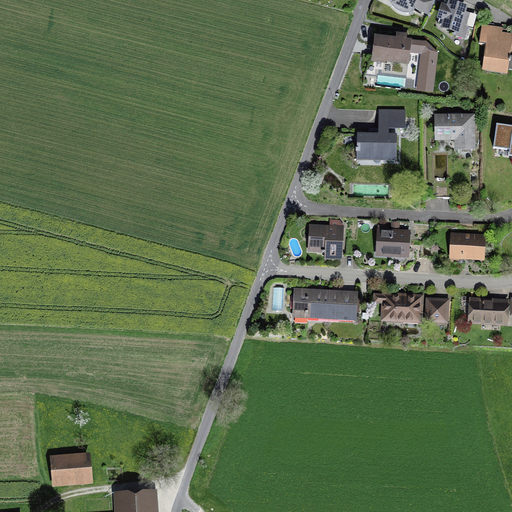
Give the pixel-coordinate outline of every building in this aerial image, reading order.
[(409,13),(412,7),(427,14),(434,1),(432,0),(395,0),(393,5),(394,7),(395,9),(397,10),(399,11),(401,12),(404,13),(406,13),(409,13)] [(461,7),(444,2),(440,17),(446,19),(443,27),(457,31),(456,36),(465,39),(468,27),(466,27),(470,14),(463,12),(464,11),(461,7)] [(479,44),(486,45),(483,65),(508,68),(511,41),(511,35),(501,34),(502,29),(482,26),(479,44)] [(397,41),(375,38),(373,58),(403,62),(404,51),(419,53),(423,43),(411,41),(410,43),(405,42),(406,37),(397,36),(397,41)] [(379,110),(379,128),(405,128),(405,111),(379,110)] [(447,118),(437,118),(437,138),(457,138),(457,148),(472,148),(472,118),(462,118),(462,113),(447,113),(447,118)] [(511,150),(511,126),(497,125),(493,148),(511,150)] [(396,161),(396,135),(358,134),(357,158),(381,158),(381,161),(396,161)] [(427,182),(427,198),(450,198),(450,182),(427,182)] [(341,256),(342,230),(311,228),(310,250),(322,251),(322,253),(325,253),(325,255),(341,256)] [(380,232),(379,246),(390,247),(389,254),(406,255),(408,233),(380,232)] [(483,239),(453,238),(453,249),(450,249),(449,262),(460,262),(460,256),(482,257),(483,239)] [(353,254),(354,239),(347,239),(346,254),(353,254)] [(430,244),(421,243),(420,258),(429,258),(430,244)] [(437,244),(430,244),(429,258),(436,259),(437,244)] [(340,293),(296,291),(295,311),(306,312),(305,316),(339,318),(339,312),(354,312),(355,296),(340,295),(340,293)] [(419,316),(420,298),(408,297),(408,298),(396,297),(385,296),(384,318),(406,320),(408,320),(408,316),(419,316)] [(447,318),(448,301),(428,300),(427,317),(447,318)] [(470,321),(506,323),(507,303),(471,301),(470,321)] [(90,478),(88,458),(54,461),(56,481),(90,478)] [(149,511),(148,495),(120,496),(120,511),(149,511)]
